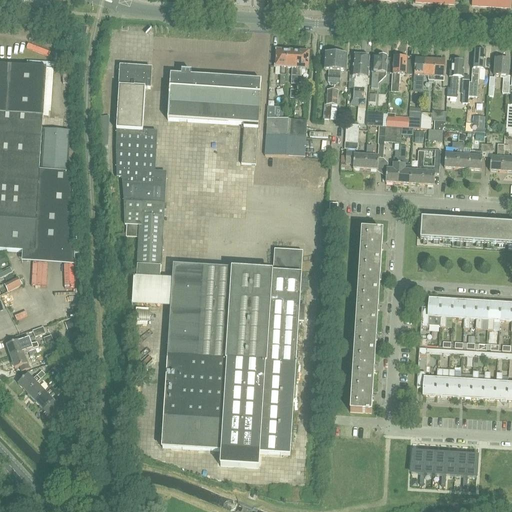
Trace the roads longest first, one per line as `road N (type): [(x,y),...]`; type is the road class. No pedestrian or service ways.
road 1 (unclassified): [(511,34),(122,6)]
road 2 (residential): [(397,282),(388,430),(511,438)]
